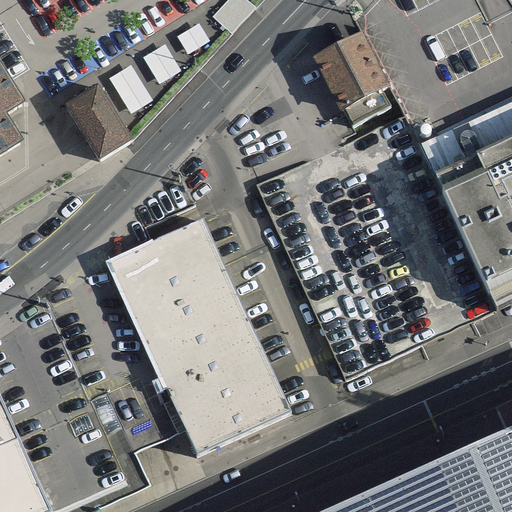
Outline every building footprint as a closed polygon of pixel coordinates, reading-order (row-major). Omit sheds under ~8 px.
[(0,0),(0,163),(26,148),(8,120),(26,109),(0,70),(0,0)] [(257,0),(229,0),(218,12),(239,31),(263,6),(257,0)] [(403,116),(500,321),(511,314),(511,3),(510,0),(359,0),(356,7),(383,64),(403,116)] [(184,30),(194,51),(217,40),(208,20),(184,30)] [(355,33),(307,65),(342,116),(390,83),(355,33)] [(167,82),(190,68),(172,40),(149,54),(167,82)] [(138,60),(115,75),(139,111),(161,97),(138,60)] [(133,146),(98,91),(66,111),(98,166),(133,146)] [(257,184),(346,379),(500,321),(403,116),(257,184)] [(185,439),(193,459),(289,414),(201,224),(106,268),(156,376),(185,439)] [(0,446),(0,511),(94,511),(149,488),(136,461),(185,439),(156,376),(16,439),(0,446)] [(0,402),(0,446),(16,439),(0,402)] [(511,511),(511,444),(353,511),(511,511)]
